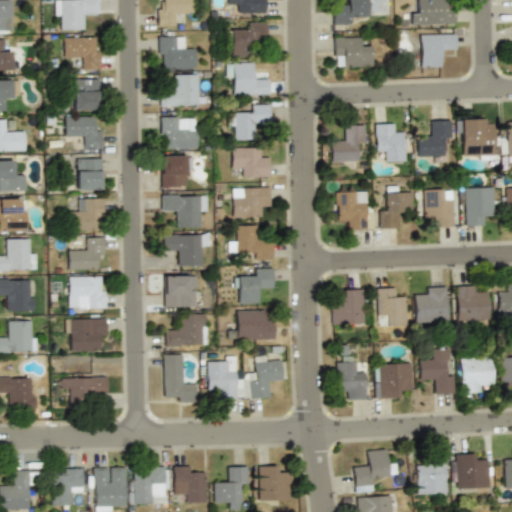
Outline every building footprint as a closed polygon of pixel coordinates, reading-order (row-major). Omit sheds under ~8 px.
[(0,0),(0,31),(10,31),(10,0),(0,0)] [(85,29),(85,18),(96,17),(96,0),(52,0),(53,29),(85,29)] [(154,27),(175,27),(175,15),(189,15),(189,0),(159,0),(159,2),(154,2),(154,27)] [(263,12),(263,0),(224,0),(224,12),(263,12)] [(329,24),(355,23),(354,12),(368,12),(368,9),(385,8),(385,0),(344,0),(345,2),(329,2),(329,24)] [(440,0),(410,0),(410,24),(452,23),(452,0),(441,1),(440,0)] [(227,56),(244,56),(244,45),(263,45),(263,21),(239,21),(239,31),(227,31),(227,56)] [(154,68),(192,68),(192,45),(181,45),(181,33),(154,33),(154,68)] [(416,66),(442,66),(442,45),(449,45),(449,54),(452,54),(452,33),(416,33),(416,66)] [(96,37),(60,37),(60,58),(79,58),(79,69),(96,69),(96,37)] [(369,66),(369,46),(358,46),(358,37),(330,37),(330,57),(341,57),(341,67),(369,66)] [(9,47),(0,47),(0,70),(9,70),(9,47)] [(254,62),(228,62),(228,95),(265,95),(265,79),(254,79),(254,62)] [(161,105),(195,105),(195,74),(161,74),(161,105)] [(96,78),(70,78),(70,109),(96,109),(96,78)] [(16,80),(0,80),(0,111),(5,111),(5,100),(16,100),(16,80)] [(266,126),(265,103),(245,104),(245,114),(227,114),(227,139),(254,138),(254,127),(266,126)] [(98,116),(62,116),(62,138),(81,138),(81,148),(98,148),(98,116)] [(157,116),(157,148),(194,148),(194,116),(157,116)] [(494,158),(494,126),(483,126),(483,117),(457,117),(457,158),(494,158)] [(502,153),(511,153),(511,117),(503,117),(502,153)] [(22,129),(5,129),(5,118),(0,118),(0,150),(22,150),(22,129)] [(413,155),(447,155),(447,119),(424,119),(424,135),(413,135),(413,155)] [(371,152),(382,151),(382,161),(403,160),(402,132),(391,132),(391,122),(371,123),(371,152)] [(327,161),(353,161),(353,145),(362,145),(362,124),(337,124),(337,138),(327,138),(327,161)] [(255,146),(227,146),(227,166),(237,166),(237,176),(266,176),(266,156),(255,156),(255,146)] [(158,154),(158,187),(183,187),(183,177),(189,177),(189,154),(158,154)] [(99,189),(99,157),(74,157),(74,189),(99,189)] [(0,160),(0,191),(23,191),(23,170),(12,170),(12,160),(0,160)] [(408,207),(408,194),(399,194),(399,185),(376,186),(377,228),(398,227),(398,207),(408,207)] [(511,186),(501,187),(502,210),(511,210),(511,186)] [(267,187),(238,187),(238,197),(228,197),(228,218),(257,218),(257,207),(267,207),(267,187)] [(460,225),(481,225),(481,215),(490,215),(490,187),(460,187),(460,225)] [(419,188),(419,218),(430,218),(430,226),(449,226),(449,188),(419,188)] [(331,219),(342,219),(342,229),(370,229),(370,208),(360,208),(360,190),(331,191),(331,219)] [(204,194),(159,194),(159,215),(170,215),(170,226),(194,226),(194,216),(204,216),(204,194)] [(0,231),(24,231),(24,198),(0,198),(0,231)] [(101,198),(75,198),(75,208),(65,208),(65,230),(101,230),(101,198)] [(268,237),(257,237),(257,224),(234,225),(234,237),(225,237),(225,249),(247,249),(247,260),(269,259),(268,237)] [(197,265),(197,243),(205,243),(205,233),(160,233),(159,254),(172,255),(172,265),(197,265)] [(0,270),(34,270),(33,248),(25,248),(25,237),(0,237),(0,270)] [(101,259),(101,237),(83,237),(83,248),(64,248),(65,270),(93,270),(93,259),(101,259)] [(260,302),(260,291),(270,290),(269,267),(247,268),(247,277),(231,278),(232,303),(260,302)] [(192,306),(192,275),(161,275),(161,306),(192,306)] [(65,309),(103,309),(103,276),(65,276),(65,309)] [(30,279),(0,279),(0,311),(30,311),(30,279)] [(494,292),(494,315),(511,315),(511,282),(504,282),(504,292),(494,292)] [(474,285),(452,285),(452,320),(485,320),(485,294),(474,294),(474,285)] [(411,322),(444,321),(443,286),(420,286),(420,296),(410,297),(411,322)] [(392,287),(373,287),(373,315),(383,315),(383,326),(403,326),(403,296),(392,296),(392,287)] [(361,289),(338,289),(338,299),(328,299),(328,325),(361,325),(361,289)] [(271,319),(260,319),(260,309),(232,309),(232,340),(271,340),(271,319)] [(201,313),(172,313),(172,325),(161,326),(161,346),(202,346),(201,313)] [(95,352),(95,342),(104,342),(104,317),(65,317),(65,352),(95,352)] [(33,320),(0,320),(0,352),(33,352),(33,320)] [(416,382),(427,382),(428,394),(448,393),(446,347),(425,347),(425,358),(414,358),(416,382)] [(192,402),(192,383),(181,383),(181,353),(159,353),(159,402),(192,402)] [(507,391),(511,391),(511,353),(496,353),(497,382),(507,381),(507,391)] [(203,389),(214,389),(214,399),(237,400),(237,356),(203,356),(203,389)] [(279,385),(278,356),(253,357),(253,368),(245,368),(245,398),(268,397),(268,385),(279,385)] [(458,357),(458,393),(479,393),(479,383),(488,382),(487,357),(458,357)] [(343,400),(365,399),(364,370),(353,371),(353,359),(332,359),(333,390),(343,390),(343,400)] [(372,363),(372,399),(399,399),(399,389),(408,389),(408,363),(372,363)] [(32,376),(0,376),(0,396),(3,396),(3,408),(32,408),(32,376)] [(68,389),(68,397),(104,397),(104,376),(59,376),(59,389),(68,389)] [(233,380),(234,398),(246,398),(245,379),(233,380)] [(352,492),(372,490),(370,479),(393,476),(392,463),(384,463),(382,448),(361,450),(362,464),(349,465),(352,492)] [(511,487),(511,449),(509,449),(509,460),(499,460),(499,487),(511,487)] [(485,488),(485,462),(472,462),(472,452),(451,452),(452,488),(485,488)] [(412,465),(413,493),(442,493),(442,454),(422,454),(422,465),(412,465)] [(123,465),(90,465),(90,511),(112,511),(112,503),(123,503),(123,465)] [(202,502),(202,475),(192,475),(192,465),(170,465),(170,491),(181,491),(181,502),(202,502)] [(244,465),(222,465),(222,477),(211,477),(211,500),(221,500),(221,504),(244,504),(244,465)] [(287,476),(277,476),(277,465),(255,465),(255,499),(287,499),(287,476)] [(129,503),(165,503),(165,466),(129,466),(129,503)] [(69,494),(80,494),(80,467),(58,467),(58,477),(49,476),(49,505),(69,505),(69,494)] [(0,480),(0,508),(26,508),(26,470),(11,470),(11,480),(0,480)] [(389,511),(389,495),(353,496),(353,511),(389,511)]
